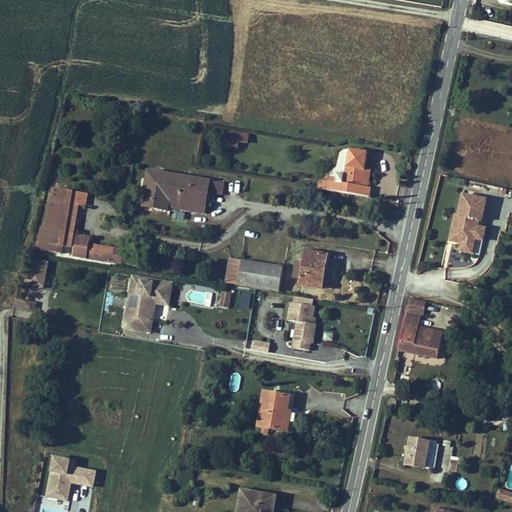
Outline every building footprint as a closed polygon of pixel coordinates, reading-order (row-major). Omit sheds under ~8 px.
[(247,143),(248,135),(228,133),(226,147),(237,148),(238,142),(247,143)] [(335,174),(335,178),(335,179),(328,178),(327,182),(319,181),(317,189),(368,197),(370,188),(366,187),(362,187),(364,170),(367,152),(349,150),(345,175),(335,174)] [(148,171),(142,206),(166,210),(167,207),(168,203),(205,208),(205,206),(207,192),(212,193),(222,194),(224,183),(148,171)] [(52,199),(70,202),(72,192),(54,189),(52,199)] [(85,204),(87,194),(72,192),(70,202),(78,203),(85,204)] [(456,219),(451,241),(462,243),(474,246),(475,239),(478,227),(480,221),(482,221),(487,201),(464,195),(459,216),(458,219),(456,219)] [(61,254),(63,246),(70,202),(52,199),(47,229),(41,228),(37,250),(61,254)] [(70,202),(63,246),(71,247),(78,203),(70,202)] [(168,203),(167,207),(204,213),(205,208),(168,203)] [(174,211),(173,226),(183,227),(184,212),(174,211)] [(486,229),(478,227),(475,239),(483,241),(486,229)] [(474,246),(462,243),(460,251),(472,254),(474,246)] [(86,258),(95,260),(97,247),(88,245),(86,258)] [(114,250),(97,247),(95,260),(112,262),(114,250)] [(301,280),(300,286),(321,289),(324,268),(322,268),(324,255),(305,252),(303,265),(298,265),(295,279),(301,280)] [(34,259),(30,285),(45,287),(48,261),(34,259)] [(243,261),(242,264),(228,262),(225,282),(279,291),(283,268),(243,261)] [(125,314),(130,315),(128,329),(149,333),(151,321),(146,320),(149,298),(164,300),(166,291),(170,292),(171,283),(152,280),(151,283),(139,281),(139,283),(130,282),(125,314)] [(149,298),(146,320),(151,321),(154,304),(167,306),(170,292),(166,291),(164,300),(149,298)] [(228,309),(231,293),(221,291),(218,307),(228,309)] [(37,303),(25,301),(23,311),(35,313),(37,303)] [(312,307),(288,303),(285,320),(294,322),(290,348),(306,351),(307,343),(310,343),(313,325),(309,324),(310,318),(312,307)] [(405,324),(419,327),(421,317),(407,314),(405,324)] [(399,351),(438,358),(444,332),(419,327),(405,324),(399,351)] [(252,340),(251,349),(269,351),(270,342),(252,340)] [(286,431),(289,412),(284,411),(285,406),(287,406),(289,397),(265,393),(258,426),(286,431)] [(430,442),(411,439),(406,465),(425,468),(430,442)] [(435,470),(438,444),(431,443),(428,469),(435,470)] [(94,488),(97,471),(75,467),(76,461),(51,457),(45,499),(68,502),(71,484),(94,488)] [(457,471),(458,460),(450,459),(449,470),(457,471)] [(511,494),(500,490),(497,498),(511,502),(511,494)] [(272,511),(275,498),(241,492),(237,511),(272,511)] [(454,511),(456,504),(429,499),(426,511),(454,511)]
